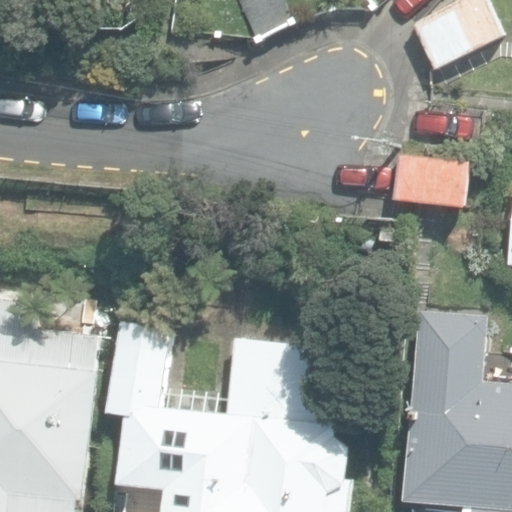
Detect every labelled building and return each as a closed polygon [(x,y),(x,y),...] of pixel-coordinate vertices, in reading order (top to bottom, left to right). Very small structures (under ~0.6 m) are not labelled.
[(242,0),(261,39),(300,21),(290,0),(242,0)] [(466,0),(419,23),(441,68),(511,34),(493,0),(466,0)] [(407,143),(480,152),(485,110),(412,102),(407,143)] [(401,198),(474,205),(478,159),(405,152),(401,198)] [(377,242),(401,245),(402,230),(378,227),(377,242)] [(85,511),(105,337),(40,330),(43,303),(0,298),(0,511),(85,511)] [(482,511),(511,511),(511,381),(490,380),(495,315),(427,310),(412,498),(483,504),(482,511)] [(177,327),(123,320),(111,412),(127,414),(114,511),(353,511),(360,441),(337,427),(344,351),(238,337),(228,411),(167,403),(177,327)]
